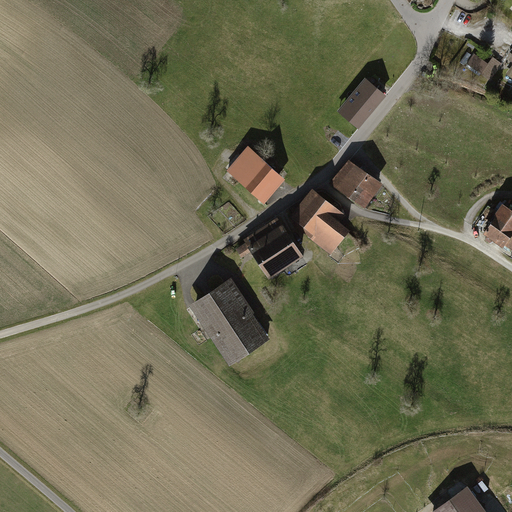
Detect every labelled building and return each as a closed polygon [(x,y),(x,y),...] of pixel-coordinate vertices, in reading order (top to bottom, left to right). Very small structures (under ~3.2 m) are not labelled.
[(476,55),(469,67),(493,83),(505,65),(496,59),(492,66),(476,55)] [(370,80),(340,114),(359,131),(390,98),(370,80)] [(288,182),(252,149),(230,173),(266,206),(288,182)] [(368,176),(350,163),(334,187),(352,199),(368,176)] [(352,199),(367,210),(383,186),(368,176),(352,199)] [(346,219),(314,193),(292,220),(314,238),(311,241),(332,258),(350,236),(340,227),(346,219)] [(511,211),(503,205),(487,228),(490,230),(486,235),(502,247),(505,244),(511,249),(511,211)] [(306,259),(282,220),(265,231),(289,269),(306,259)] [(289,269),(265,231),(247,242),(250,246),(240,252),(245,260),(255,254),(271,280),(289,269)] [(234,280),(193,307),(232,368),(274,341),(234,280)] [(487,511),(468,486),(454,497),(440,507),(432,511),(487,511)]
